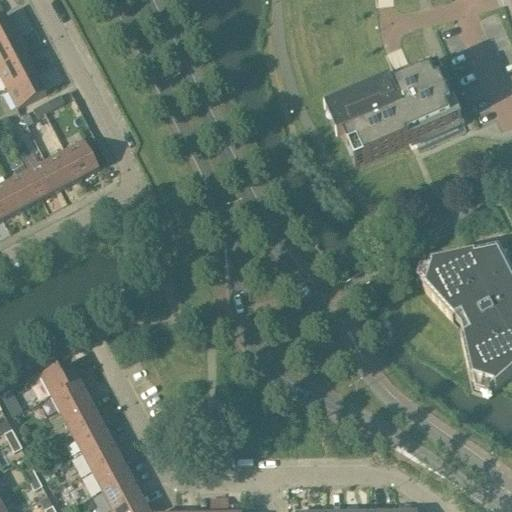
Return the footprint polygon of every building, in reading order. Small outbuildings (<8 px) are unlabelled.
[(0,20),(0,46),(16,38),(5,18),(0,20)] [(16,38),(0,46),(0,70),(26,57),(16,38)] [(26,57),(0,70),(0,77),(7,91),(36,76),(26,57)] [(36,76),(7,91),(18,111),(47,96),(36,76)] [(338,122),(367,189),(469,145),(440,78),(338,122)] [(41,108),(45,116),(65,106),(61,98),(41,108)] [(41,108),(33,112),(37,120),(45,116),(41,108)] [(0,123),(0,124),(4,131),(11,127),(7,119),(0,123)] [(5,131),(10,142),(18,138),(12,127),(5,131)] [(84,143),(64,153),(79,182),(99,172),(84,143)] [(79,182),(64,153),(45,163),(60,192),(79,182)] [(60,192),(45,163),(26,173),(41,202),(60,192)] [(41,202),(26,173),(7,183),(22,212),(41,202)] [(22,212),(7,183),(0,186),(0,216),(3,222),(22,212)] [(475,256),(431,266),(432,269),(429,278),(427,278),(427,279),(429,280),(426,289),(423,291),(453,324),(455,322),(462,319),(471,336),(464,339),(461,340),(471,383),(474,383),(483,385),(483,387),(484,387),(484,386),(494,388),(496,391),(511,376),(511,272),(508,265),(504,267),(498,256),(499,256),(499,254),(476,259),(475,256)] [(51,399),(80,384),(69,364),(41,380),(51,399)] [(94,376),(90,369),(80,374),(84,382),(94,376)] [(94,376),(84,382),(88,390),(99,384),(94,376)] [(62,418),(90,403),(84,392),(80,384),(51,399),(62,418)] [(72,437),(100,422),(96,415),(90,403),(62,418),(72,437)] [(115,414),(111,407),(100,412),(104,420),(115,414)] [(115,414),(104,420),(109,428),(119,422),(115,414)] [(82,456),(110,441),(100,422),(72,437),(82,456)] [(10,446),(17,442),(12,433),(5,437),(10,446)] [(92,475),(120,460),(110,441),(82,456),(92,475)] [(10,446),(15,455),(22,451),(17,442),(10,446)] [(135,453),(131,445),(121,450),(125,458),(135,453)] [(135,453),(125,458),(129,466),(139,460),(135,453)] [(102,494),(131,479),(120,460),(92,475),(102,494)] [(30,484),(38,480),(33,471),(25,475),(30,484)] [(111,511),(114,511),(141,498),(131,479),(102,494),(111,511)] [(30,484),(35,494),(43,489),(38,480),(30,484)] [(148,511),(141,498),(114,511),(148,511)] [(219,511),(220,501),(211,501),(211,511),(219,511)] [(228,511),(229,501),(220,501),(219,511),(228,511)]
